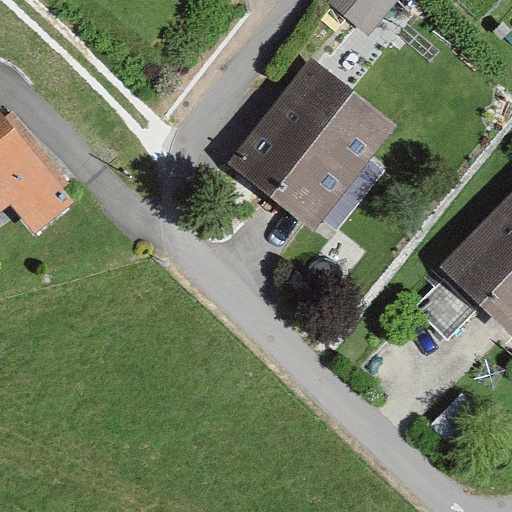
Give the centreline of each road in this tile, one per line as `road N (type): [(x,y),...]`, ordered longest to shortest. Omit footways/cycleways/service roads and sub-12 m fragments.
road 1 (residential): [(459,511),(193,266)]
road 2 (residential): [(193,266),(187,161),(247,44),(289,0)]
road 3 (residential): [(193,266),(13,93)]
